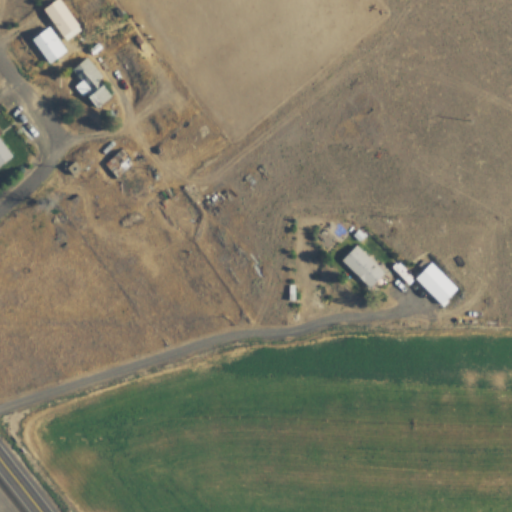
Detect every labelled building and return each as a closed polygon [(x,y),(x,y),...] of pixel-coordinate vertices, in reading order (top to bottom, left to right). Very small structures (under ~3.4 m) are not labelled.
[(77,31),(56,0),(41,10),(62,41),(77,31)] [(29,42),(48,66),(65,53),(45,28),(29,42)] [(75,87),(91,110),(111,97),(85,59),(69,70),(78,84),(75,87)] [(0,165),(12,157),(0,141),(0,165)] [(366,291),(384,275),(355,245),(338,261),(366,291)] [(460,289),(432,261),(413,279),(441,308),(460,289)]
